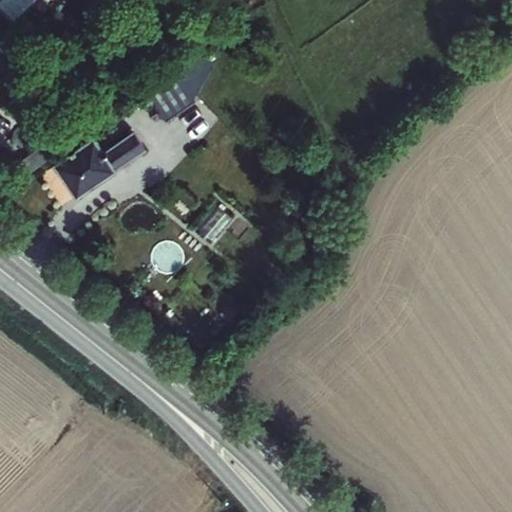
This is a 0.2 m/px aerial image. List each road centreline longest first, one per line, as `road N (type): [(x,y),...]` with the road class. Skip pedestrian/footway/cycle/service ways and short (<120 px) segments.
road 1 (secondary): [(298,511),(223,435),(117,363)]
road 2 (secondary): [(117,363),(258,511)]
road 3 (secondary): [(117,363),(0,270)]
